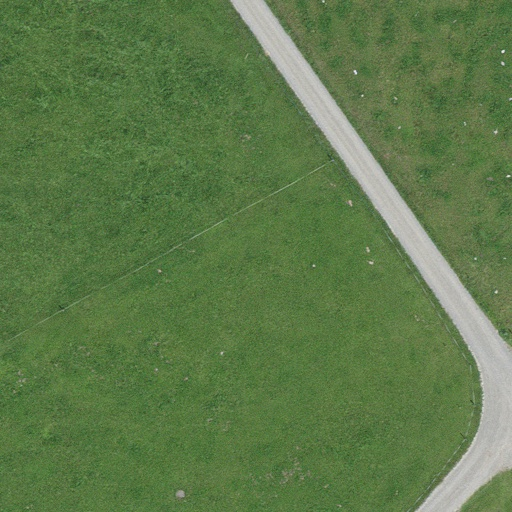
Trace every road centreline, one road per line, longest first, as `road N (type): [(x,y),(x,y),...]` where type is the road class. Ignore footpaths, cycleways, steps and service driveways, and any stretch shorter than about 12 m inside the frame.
road 1 (track): [(511,355),(242,0)]
road 2 (track): [(511,422),(429,511)]
